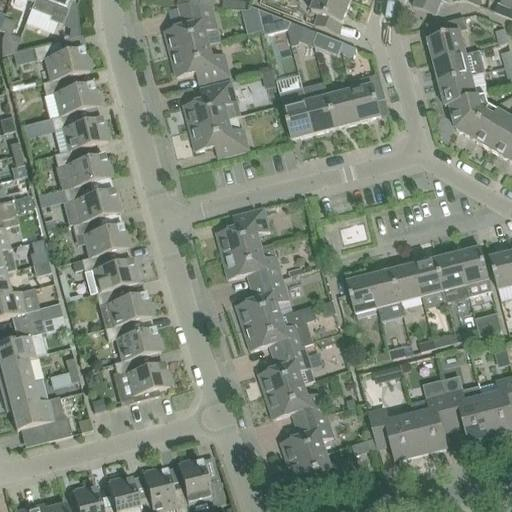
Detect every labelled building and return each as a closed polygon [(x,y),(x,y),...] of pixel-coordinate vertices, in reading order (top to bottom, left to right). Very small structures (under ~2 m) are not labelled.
[(34,0),(35,1),(31,10),(51,18),(50,22),(62,27),(73,0),(34,0)] [(181,0),(179,8),(212,10),(216,0),(181,0)] [(340,0),(305,0),(315,4),(311,14),(319,17),(315,28),(337,37),(350,4),(340,0)] [(439,6),(423,0),(416,0),(413,9),(435,18),(439,6)] [(466,0),(465,3),(479,8),(482,1),(481,0),(466,0)] [(238,4),(237,12),(245,13),(246,4),(238,4)] [(494,14),(508,20),(511,12),(497,7),(494,14)] [(165,34),(171,57),(209,47),(209,46),(221,43),(212,10),(179,8),(184,29),(165,34)] [(288,33),(291,25),(277,19),(259,13),(265,38),(288,33)] [(466,57),(460,34),(467,32),(464,20),(453,23),(456,35),(428,42),(434,65),(466,57)] [(291,25),(288,33),(301,38),(304,30),(291,25)] [(496,34),(500,48),(508,46),(505,32),(496,34)] [(5,34),(2,42),(2,58),(2,59),(13,56),(20,40),(12,37),(10,36),(7,35),(5,34)] [(340,54),(343,46),(317,35),(313,45),(315,50),(338,59),(340,54)] [(46,61),(51,83),(52,84),(68,80),(89,75),(88,71),(91,70),(88,62),(86,63),(83,51),(62,56),(59,44),(33,51),(36,63),(46,61)] [(343,46),(340,54),(354,59),(357,51),(343,46)] [(209,47),(171,57),(177,81),(196,76),(199,87),(230,79),(224,57),(213,60),(209,47)] [(502,56),(506,70),(511,68),(511,60),(510,54),(502,56)] [(434,65),(440,87),(471,79),(466,57),(434,65)] [(274,85),(271,73),(261,75),(264,88),(274,85)] [(298,76),(274,81),(277,96),(301,91),(298,76)] [(366,90),(351,94),(359,126),(381,120),(377,104),(385,102),(379,76),(363,80),(366,90)] [(445,110),(450,109),(450,108),(477,101),(486,98),(489,98),(483,76),(471,79),(440,87),(445,110)] [(55,96),(60,118),(60,119),(77,115),(98,110),(97,106),(99,106),(97,97),(95,98),(92,86),(71,91),(68,80),(52,84),(51,83),(42,86),(45,98),(55,96)] [(337,131),(359,126),(351,94),(348,82),(336,85),(339,97),(328,100),(337,131)] [(240,119),(237,106),(231,84),(200,92),(203,104),(184,109),(190,132),(228,122),(240,119)] [(314,137),(306,105),(303,91),(280,97),(284,111),(292,143),(314,137)] [(450,108),(450,109),(456,132),(511,165),(511,122),(488,108),(486,98),(477,101),(450,108)] [(328,100),(306,105),(314,137),(337,131),(328,100)] [(64,131),(69,153),(69,154),(80,152),(80,151),(107,145),(106,141),(108,141),(106,132),(104,133),(101,121),(80,127),(77,115),(60,119),(60,118),(50,121),(54,133),(64,131)] [(228,122),(190,132),(196,155),(215,150),(218,162),(249,154),(243,131),(232,134),(228,122)] [(10,146),(13,158),(21,156),(18,144),(10,146)] [(67,167),(73,190),(89,186),(110,181),(109,178),(112,177),(109,169),(107,169),(104,158),(83,163),(80,152),(69,154),(69,153),(54,157),(57,170),(67,167)] [(21,156),(13,158),(15,168),(10,169),(13,181),(26,178),(21,156)] [(70,228),(72,228),(81,225),(98,221),(119,216),(118,213),(120,212),(118,203),(116,204),(113,193),(92,198),(89,186),(73,190),(63,192),(66,205),(64,205),(70,228)] [(0,219),(15,216),(12,205),(0,207),(0,219)] [(270,234),(264,212),(239,218),(235,219),(233,220),(236,231),(217,236),(223,260),(261,249),(258,237),(270,234)] [(0,254),(7,253),(10,252),(5,232),(18,228),(15,216),(0,219),(0,254)] [(85,237),(90,260),(90,261),(107,256),(128,251),(127,248),(129,247),(127,239),(125,239),(122,228),(101,233),(98,221),(81,225),(72,228),(75,240),(85,237)] [(248,278),(251,290),(282,281),(273,247),(261,249),(223,260),(228,283),(248,278)] [(481,251),(458,257),(467,289),(470,300),(492,294),(481,251)] [(41,266),(49,264),(47,252),(30,256),(34,269),(41,267),(41,266)] [(0,276),(5,276),(16,273),(11,255),(8,256),(7,253),(0,254),(0,276)] [(511,289),(511,255),(490,261),(498,293),(511,289)] [(94,273),(99,295),(99,296),(122,290),(137,286),(136,283),(138,282),(136,274),(134,274),(131,263),(110,268),(107,256),(90,261),(90,260),(81,263),(83,272),(84,275),(94,273)] [(458,257),(436,263),(444,294),(447,306),(470,300),(467,289),(458,257)] [(81,263),(72,265),(74,274),(83,272),(81,263)] [(436,263),(414,268),(422,300),(444,294),(436,263)] [(44,278),(52,276),(49,264),(41,266),(41,267),(44,278)] [(414,268),(392,274),(400,306),(422,300),(414,268)] [(370,280),(378,311),(381,323),(403,317),(400,306),(392,274),(370,280)] [(10,297),(5,276),(0,276),(0,300),(10,298),(10,297)] [(355,317),(378,311),(370,280),(347,285),(355,317)] [(236,309),(244,332),(293,316),(282,281),(251,290),(255,303),(236,309)] [(109,306),(115,329),(131,325),(151,320),(151,316),(153,316),(151,307),(148,308),(145,296),(125,301),(122,290),(99,296),(99,295),(95,296),(98,309),(109,306)] [(42,322),(55,320),(52,309),(26,315),(21,295),(21,294),(10,297),(10,298),(0,300),(0,322),(15,319),(18,330),(42,324),(42,322)] [(336,316),(332,304),(322,307),(326,319),(336,316)] [(270,349),(274,360),(304,350),(297,329),(302,327),(298,314),(293,316),(244,332),(251,355),(270,349)] [(0,346),(0,368),(27,362),(27,363),(37,360),(32,339),(45,336),(42,324),(18,330),(14,331),(14,332),(18,331),(21,342),(0,346)] [(118,341),(124,364),(140,360),(160,355),(160,351),(162,351),(160,342),(157,343),(154,331),(134,337),(131,325),(115,329),(105,331),(108,343),(118,341)] [(492,328),(477,332),(480,340),(494,337),(492,328)] [(480,340),(477,332),(463,336),(465,344),(480,340)] [(447,340),(433,343),(435,352),(450,348),(447,340)] [(435,352),(433,343),(419,347),(421,355),(435,352)] [(258,378),(266,400),(304,388),(300,376),(311,372),(304,350),(274,360),(277,371),(258,378)] [(403,351),(389,355),(391,363),(405,359),(403,351)] [(391,363),(389,355),(375,358),(377,367),(391,363)] [(171,386),(169,377),(166,378),(163,366),(143,372),(140,360),(124,364),(113,366),(115,375),(114,375),(119,395),(124,398),(131,396),(134,405),(146,402),(151,401),(159,399),(158,393),(169,390),(168,386),(171,386)] [(56,377),(56,378),(77,373),(74,361),(66,363),(68,374),(56,377)] [(0,389),(1,392),(32,384),(27,363),(27,362),(0,368),(0,389)] [(400,369),(392,371),(395,384),(403,382),(400,369)] [(77,373),(56,378),(59,389),(79,384),(77,373)] [(511,381),(480,390),(483,401),(492,440),(511,435),(511,421),(511,419),(511,418),(511,381)] [(6,415),(11,413),(38,406),(38,405),(47,403),(41,382),(32,384),(1,392),(6,415)] [(410,407),(413,419),(423,458),(446,452),(443,437),(454,434),(452,426),(445,398),(441,384),(424,388),(428,403),(410,407)] [(292,417),(296,428),(326,418),(319,396),(308,400),(304,388),(266,400),(273,423),(292,417)] [(462,394),(445,398),(454,434),(466,431),(470,446),(492,440),(483,401),(465,406),(462,394)] [(353,402),(346,405),(348,411),(355,409),(353,402)] [(11,413),(17,434),(46,426),(51,444),(75,438),(71,419),(54,424),(48,403),(47,403),(38,405),(38,406),(11,413)] [(100,403),(91,405),(94,415),(94,416),(97,415),(102,413),(103,413),(100,403)] [(423,458),(413,419),(387,426),(384,414),(368,418),(377,453),(392,449),(396,464),(423,458)] [(281,446),(288,469),(326,456),(322,444),(334,440),(326,418),(296,428),(300,440),(281,446)] [(88,422),(78,425),(81,436),(91,434),(88,422)] [(326,456),(288,469),(296,492),(315,485),(318,497),(349,487),(342,468),(342,467),(342,465),(330,469),(326,456)] [(178,470),(183,490),(187,507),(188,507),(210,501),(213,511),(225,508),(218,481),(206,484),(201,464),(190,467),(189,464),(180,466),(181,469),(178,470)] [(143,479),(148,499),(151,511),(166,511),(175,510),(175,511),(188,511),(188,507),(187,507),(183,490),(171,493),(166,473),(155,476),(154,473),(145,475),(146,478),(143,479)] [(108,488),(113,508),(113,511),(151,511),(148,499),(136,502),(131,482),(119,484),(119,482),(110,484),(111,487),(108,488)] [(113,511),(113,508),(101,511),(96,491),(84,493),(84,491),(75,493),(76,496),(72,497),(76,511),(113,511)]
